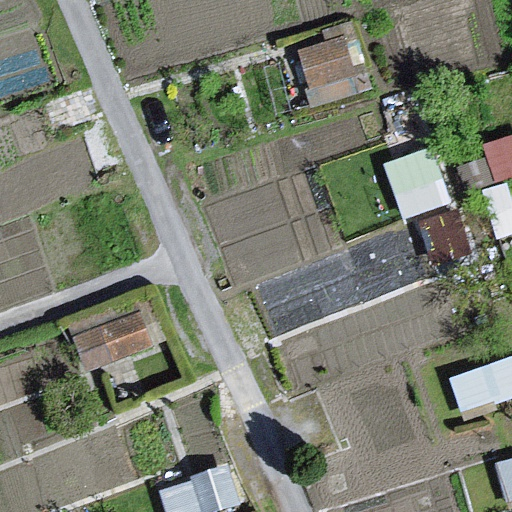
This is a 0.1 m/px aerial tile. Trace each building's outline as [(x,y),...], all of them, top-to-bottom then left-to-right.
[(321,98),(368,82),(350,26),(302,42),(321,98)] [(406,213),(454,204),(442,144),(395,154),(406,213)] [(83,332),(97,364),(157,337),(142,305),(83,332)] [(511,355),(471,368),(480,398),(511,388),(511,355)] [(174,511),(203,511),(243,501),(234,466),(167,484),(174,511)]
